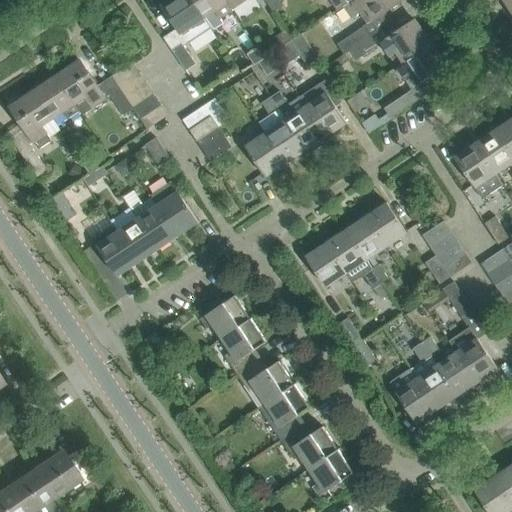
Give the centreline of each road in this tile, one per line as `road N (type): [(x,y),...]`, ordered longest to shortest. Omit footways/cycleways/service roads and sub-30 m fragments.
road 1 (residential): [(246,243),(487,90),(497,77),(492,51),(458,0)]
road 2 (residential): [(406,483),(246,243)]
road 3 (residential): [(81,345),(246,243)]
road 4 (tertiary): [(193,511),(97,369)]
road 5 (tertiary): [(81,345),(0,223)]
road 6 (residential): [(406,483),(511,408)]
